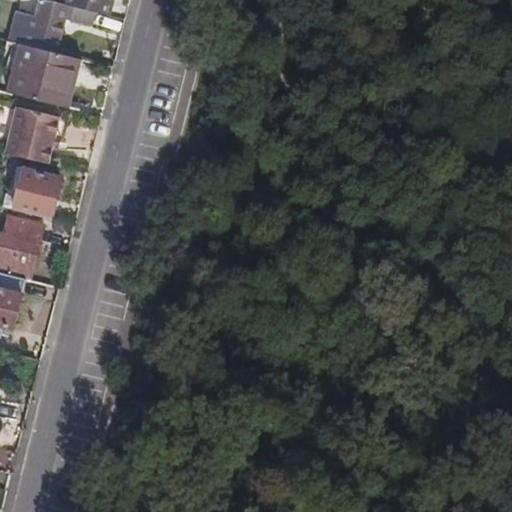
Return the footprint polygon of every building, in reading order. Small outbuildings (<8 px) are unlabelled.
[(19,13),(12,39),(31,44),(31,47),(57,53),(66,18),(94,25),(98,12),(77,6),(69,4),(50,0),(42,0),(38,18),(19,13)] [(110,15),(113,0),(69,0),(69,4),(77,6),(98,12),(99,12),(110,15)] [(0,35),(2,36),(10,5),(3,4),(0,14),(0,13),(0,35)] [(66,107),(79,59),(57,53),(31,47),(28,46),(15,94),(66,107)] [(58,133),(62,116),(19,105),(8,153),(51,164),(55,146),(58,133)] [(62,148),(65,135),(58,133),(55,146),(62,148)] [(7,194),(4,207),(50,219),(60,177),(18,167),(15,178),(22,180),(18,197),(7,194)] [(30,281),(43,226),(8,218),(4,235),(0,233),(0,273),(25,280),(30,281)] [(0,325),(13,329),(25,280),(0,273),(0,325)]
